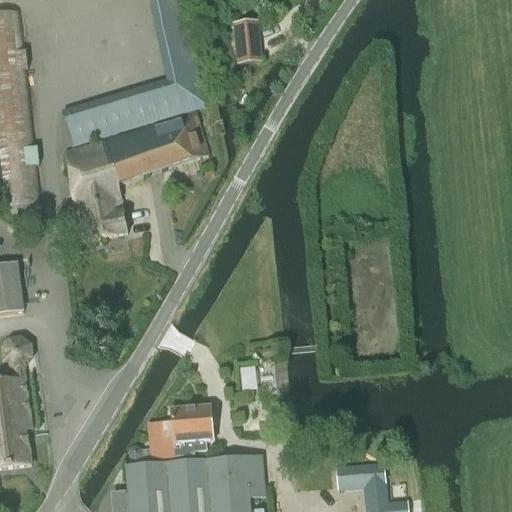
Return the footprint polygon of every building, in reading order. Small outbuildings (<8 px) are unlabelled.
[(207,109),(184,0),(146,0),(150,16),(149,16),(163,83),(61,113),(72,151),(207,109)] [(0,315),(23,313),(17,264),(0,266),(0,202),(2,202),(3,212),(0,212),(0,216),(36,232),(42,208),(34,209),(29,169),(39,168),(37,150),(28,151),(18,73),(28,71),(26,54),(19,54),(15,15),(0,16),(0,315)] [(238,63),(261,61),(257,21),(234,24),(238,63)] [(73,211),(78,243),(127,234),(118,186),(207,158),(193,116),(64,155),(73,211)] [(24,368),(31,359),(30,347),(20,339),(8,341),(1,350),(2,362),(12,370),(13,370),(15,382),(0,383),(0,471),(31,467),(26,433),(31,432),(23,369),(24,368)] [(204,445),(212,444),(209,410),(171,413),(172,428),(153,429),(155,453),(140,454),(135,452),(130,455),(131,460),(138,463),(138,465),(195,460),(195,456),(205,455),(204,445)] [(249,511),(249,503),(267,501),(263,460),(126,472),(128,495),(112,496),(113,511),(249,511)] [(361,493),(363,511),(408,511),(408,503),(387,505),(383,463),(335,468),(338,495),(361,493)]
